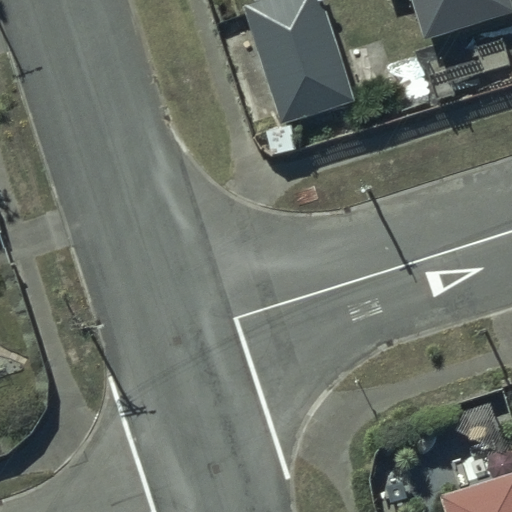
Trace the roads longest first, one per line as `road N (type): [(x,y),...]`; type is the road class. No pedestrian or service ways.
road 1 (residential): [(172,338),(511,230)]
road 2 (residential): [(64,0),(172,338)]
road 3 (residential): [(172,338),(224,490)]
